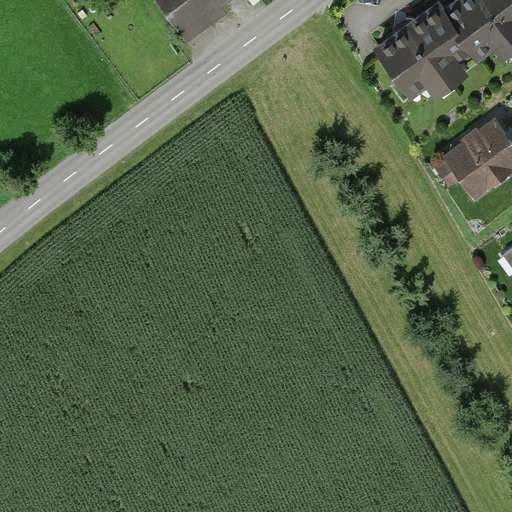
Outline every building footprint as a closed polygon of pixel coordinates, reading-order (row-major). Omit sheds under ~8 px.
[(228,0),(169,0),(189,28),(228,0)] [(443,0),(437,0),(377,42),(412,92),(430,80),(436,88),(469,66),(463,57),(477,48),(447,4),(443,0)] [(511,0),(452,0),(447,4),(477,48),(482,54),(500,42),(506,51),(511,46),(511,0)] [(511,174),(511,131),(502,117),(440,163),(456,185),(468,177),(482,196),(511,174)] [(511,253),(503,261),(511,271),(511,253)]
